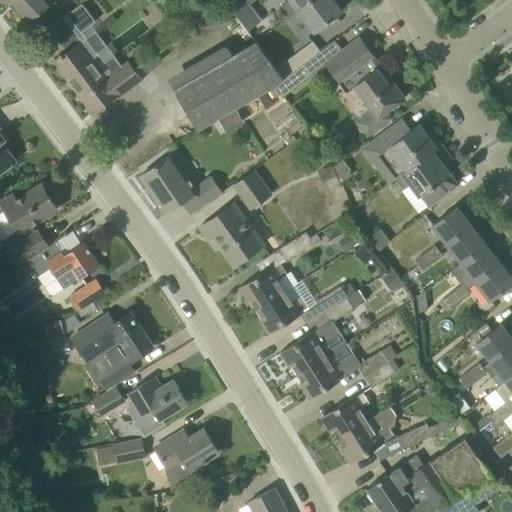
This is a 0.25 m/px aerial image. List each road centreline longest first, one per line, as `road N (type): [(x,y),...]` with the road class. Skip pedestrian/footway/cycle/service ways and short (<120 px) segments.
road 1 (residential): [(316,511),(173,273),(0,45)]
road 2 (residential): [(511,186),(443,68)]
